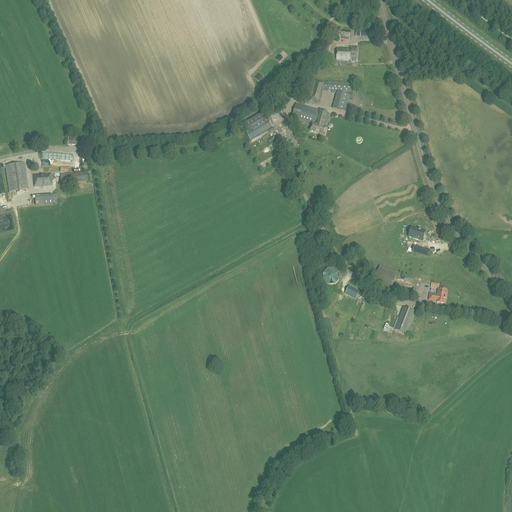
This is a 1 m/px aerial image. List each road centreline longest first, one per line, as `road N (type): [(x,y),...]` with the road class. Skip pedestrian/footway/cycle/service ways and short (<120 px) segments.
road 1 (secondary): [(511,296),(439,207),(378,0)]
road 2 (track): [(91,151),(160,149),(218,134),(287,91),(328,24)]
